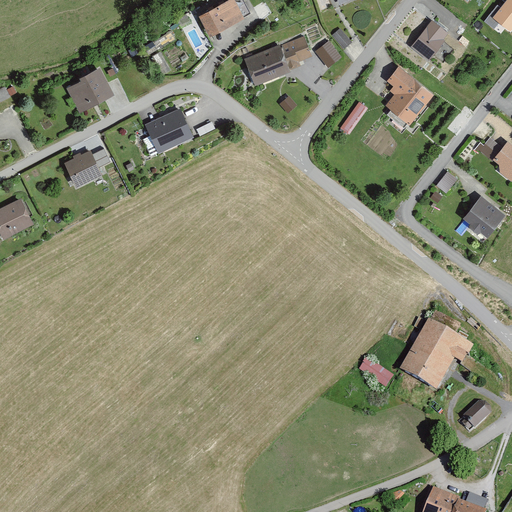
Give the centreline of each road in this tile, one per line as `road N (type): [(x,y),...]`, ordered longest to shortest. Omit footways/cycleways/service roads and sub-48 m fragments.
road 1 (unclassified): [(291,153),(217,93),(186,85),(0,177)]
road 2 (residential): [(511,297),(407,214),(511,76)]
road 3 (unclassified): [(511,341),(291,153)]
road 4 (residential): [(318,511),(433,465),(511,418)]
road 5 (unclassified): [(291,153),(410,0)]
road 6 (track): [(510,419),(488,485),(462,489),(433,465)]
